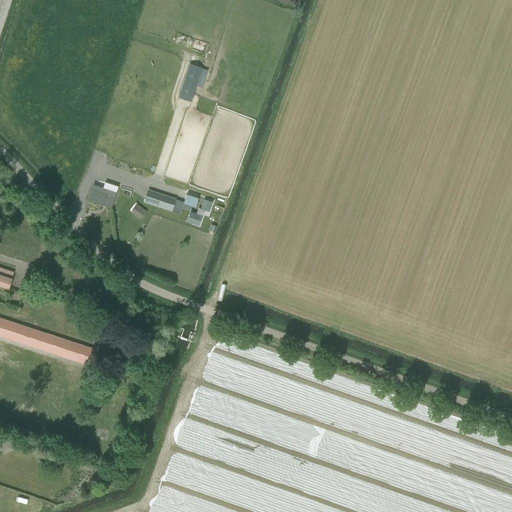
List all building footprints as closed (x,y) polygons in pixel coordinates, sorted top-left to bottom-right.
[(191,102),(196,86),(202,88),(208,71),(190,64),(179,98),(191,102)] [(88,201),(111,208),(116,193),(93,185),(88,201)] [(184,203),(184,202),(149,191),(145,203),(172,211),(180,214),(184,203)] [(187,194),(184,203),(184,202),(184,203),(195,207),(198,198),(187,194)] [(205,211),(206,211),(207,206),(211,207),(212,202),(204,199),(201,209),(205,211)] [(147,212),(141,207),(135,215),(141,220),(147,212)] [(197,214),(190,211),(186,222),(191,224),(193,219),(200,222),(202,216),(197,214)] [(0,285),(9,289),(14,272),(0,267),(0,285)] [(95,350),(0,318),(0,335),(90,366),(95,350)]
